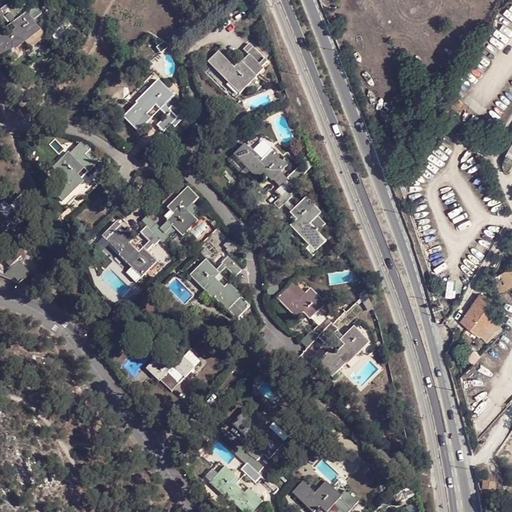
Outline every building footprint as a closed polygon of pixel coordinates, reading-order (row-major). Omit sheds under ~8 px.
[(12,24),(18,19),(14,15),(18,12),(15,8),(21,4),(18,0),(13,0),(5,6),(11,14),(7,17),(12,24)] [(28,12),(33,19),(43,12),(37,5),(28,12)] [(0,21),(7,17),(11,14),(5,6),(0,10),(0,21)] [(33,19),(28,12),(18,19),(12,24),(16,29),(5,37),(2,32),(0,33),(0,60),(40,29),(33,19)] [(254,47),(247,53),(259,64),(265,59),(254,47)] [(218,51),(207,62),(228,83),(231,80),(243,91),(257,77),(255,75),(241,62),(235,68),(218,51)] [(241,62),(255,75),(263,67),(259,64),(247,53),(241,62)] [(137,131),(138,132),(151,119),(147,114),(156,105),(160,110),(174,96),(158,80),(157,81),(158,82),(123,117),(124,118),(125,117),(138,130),(137,131)] [(174,96),(160,110),(167,116),(158,125),(164,131),(172,123),(175,126),(181,120),(181,119),(185,114),(176,105),(180,102),(174,96)] [(160,149),(169,140),(161,132),(153,142),(160,149)] [(500,153),(505,156),(511,159),(511,132),(509,136),(500,153)] [(246,144),(235,154),(259,181),(267,173),(273,180),(288,166),(274,151),(263,162),(246,144)] [(94,169),(100,164),(87,151),(82,156),(94,169)] [(62,206),(83,186),(76,178),(82,172),(69,157),(52,172),(63,184),(52,195),(62,206)] [(289,179),(276,192),(281,198),(288,191),(294,185),(289,179)] [(168,208),(175,216),(168,222),(183,236),(198,222),(187,211),(199,199),(189,188),(168,208)] [(281,198),(275,204),(280,209),(293,197),(288,191),(281,198)] [(24,197),(11,207),(20,218),(24,214),(22,211),(30,205),(24,197)] [(316,251),(327,241),(310,223),(320,212),(307,198),(292,212),(298,218),(291,225),(316,251)] [(15,224),(22,220),(20,218),(11,207),(5,212),(15,224)] [(151,230),(157,225),(148,215),(143,221),(148,226),(151,230)] [(0,221),(0,258),(7,268),(7,269),(7,270),(20,259),(0,235),(0,234),(6,230),(0,221)] [(157,225),(151,230),(161,239),(164,242),(168,237),(157,225)] [(143,276),(157,261),(148,252),(144,248),(139,252),(130,243),(134,239),(121,226),(107,240),(143,276)] [(148,226),(141,232),(150,241),(154,246),(161,239),(151,230),(148,226)] [(148,252),(154,246),(150,241),(144,248),(148,252)] [(228,256),(222,263),(227,267),(235,275),(241,269),(228,256)] [(226,310),(241,296),(229,283),(225,287),(216,278),(220,274),(215,270),(206,260),(191,274),(226,310)] [(6,272),(16,285),(31,275),(21,261),(6,272)] [(222,263),(215,270),(220,274),(227,267),(222,263)] [(511,286),(511,272),(486,286),(493,297),(511,286)] [(293,282),(288,288),(301,301),(306,295),(293,282)] [(288,288),(277,298),(298,319),(305,311),(312,318),(326,304),(312,290),(306,295),(301,301),(288,288)] [(487,343),(503,325),(485,312),(491,303),(479,296),(461,321),(487,343)] [(133,304),(129,304),(126,308),(118,306),(117,312),(132,315),(133,304)] [(326,318),(314,330),(320,336),(332,324),(326,318)] [(334,334),(339,330),(332,324),(320,336),(319,337),(325,343),(334,334)] [(369,341),(354,326),(345,336),(340,340),(345,345),(335,354),(331,350),(318,362),(333,377),(369,341)] [(340,340),(345,336),(339,330),(334,334),(340,340)] [(183,378),(191,369),(192,370),(193,369),(170,347),(148,369),(171,392),(172,390),(171,390),(178,382),(168,372),(173,368),(183,378)] [(173,368),(168,372),(178,382),(183,378),(173,368)] [(249,409),(234,423),(247,437),(251,433),(260,442),(256,445),(270,459),(285,445),(249,409)] [(240,443),(234,449),(246,463),(249,462),(252,457),(240,443)] [(255,482),(262,475),(249,462),(246,463),(242,469),(255,482)] [(243,511),(251,511),(262,501),(248,488),(244,491),(236,483),(240,479),(226,465),(212,480),(243,511)] [(280,474),(287,481),(288,481),(280,473),(280,474)] [(304,482),(294,492),(313,511),(315,511),(322,505),(327,511),(342,511),(346,509),(347,511),(353,511),(356,510),(343,497),(334,487),(321,499),(304,482)]
